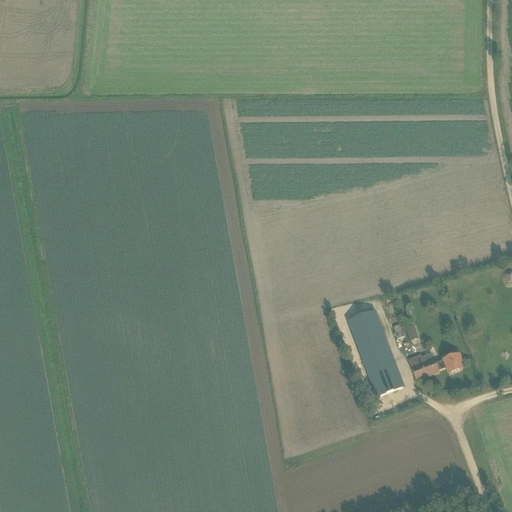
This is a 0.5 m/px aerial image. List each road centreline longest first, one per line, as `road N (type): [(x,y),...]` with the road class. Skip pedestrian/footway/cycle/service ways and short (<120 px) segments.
road 1 (track): [(511,188),(492,95),(492,0)]
road 2 (track): [(489,511),(457,423),(475,399),(511,390)]
